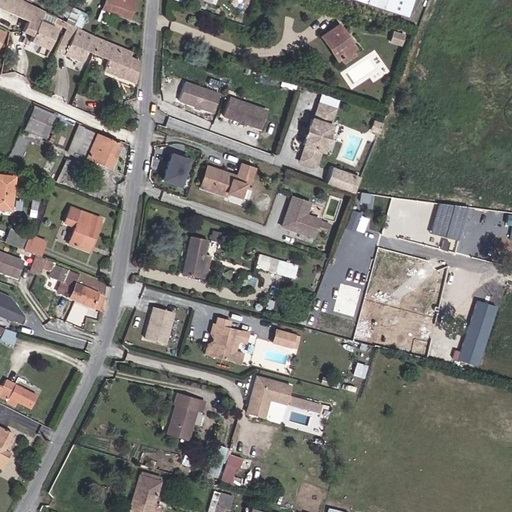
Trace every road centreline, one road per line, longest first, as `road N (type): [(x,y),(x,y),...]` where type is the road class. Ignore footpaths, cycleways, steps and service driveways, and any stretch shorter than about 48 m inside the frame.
road 1 (residential): [(157,0),(146,123),(112,323),(23,511)]
road 2 (unknown): [(148,98),(277,144)]
